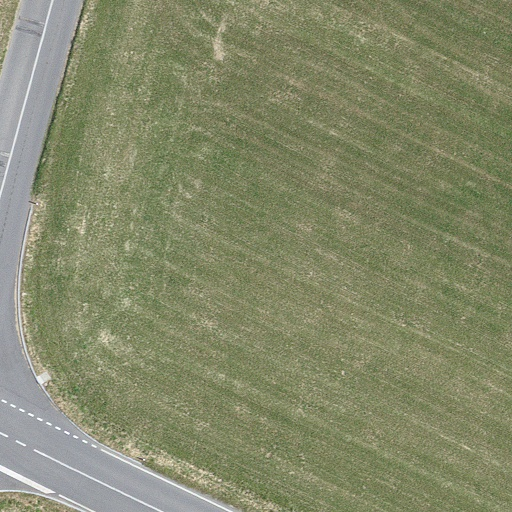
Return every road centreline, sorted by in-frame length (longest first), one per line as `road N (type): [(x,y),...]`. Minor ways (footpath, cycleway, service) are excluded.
road 1 (tertiary): [(0,176),(46,0)]
road 2 (secondary): [(159,511),(0,435)]
